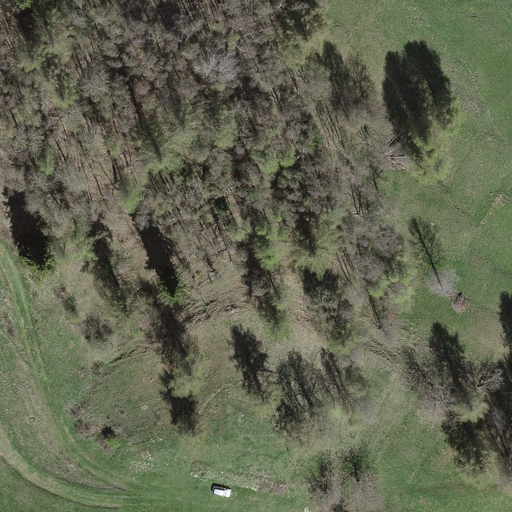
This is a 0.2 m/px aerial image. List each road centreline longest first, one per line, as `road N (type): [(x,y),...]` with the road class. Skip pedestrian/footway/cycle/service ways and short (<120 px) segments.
road 1 (track): [(293,511),(118,482),(90,468),(63,434),(0,258)]
road 2 (track): [(186,496),(100,494),(34,474),(0,432)]
